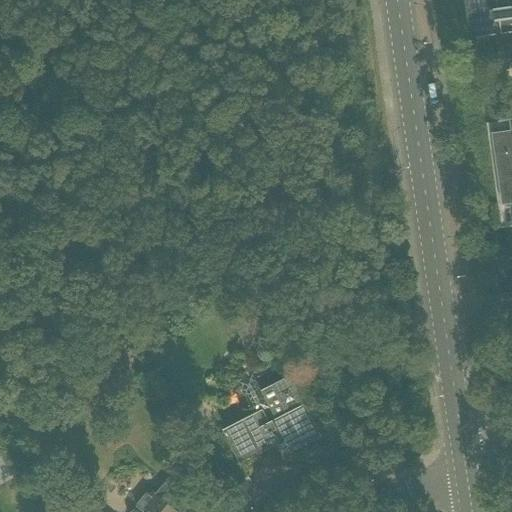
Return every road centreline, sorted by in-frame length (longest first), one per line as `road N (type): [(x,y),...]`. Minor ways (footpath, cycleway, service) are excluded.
road 1 (track): [(404,495),(376,366),(261,245),(122,320),(68,328),(0,317)]
road 2 (tertiary): [(465,463),(398,0)]
